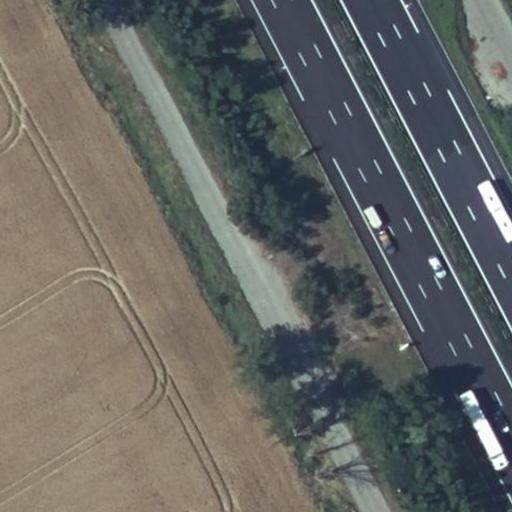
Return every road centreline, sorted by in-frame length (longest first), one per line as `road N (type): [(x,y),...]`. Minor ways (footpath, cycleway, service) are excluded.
road 1 (unclassified): [(381,511),(105,0)]
road 2 (motorway): [(281,0),(511,442)]
road 3 (motorway): [(511,271),(371,0)]
